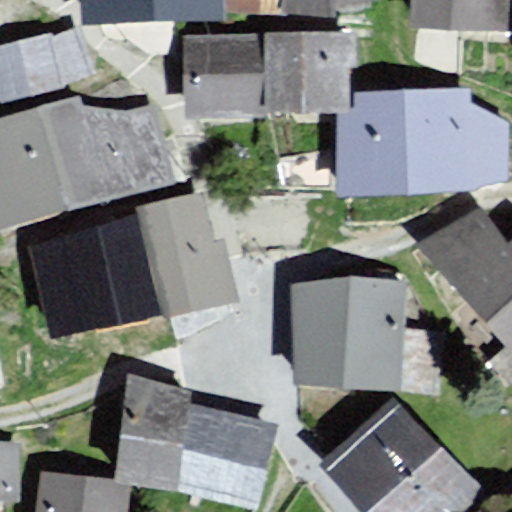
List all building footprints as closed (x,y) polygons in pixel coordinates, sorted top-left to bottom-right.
[(213,0),(91,0),(91,10),(214,9),(213,0)] [(506,0),(413,0),(412,25),(504,31),(506,0)] [(78,30),(0,52),(0,71),(7,96),(90,72),(78,30)] [(343,36),(193,41),(196,111),(345,105),(343,36)] [(467,96),(361,98),(361,117),(345,117),(346,187),(468,186),(500,175),(502,124),(467,107),(467,96)] [(72,104),(0,125),(0,227),(160,181),(148,139),(72,104)] [(194,198),(145,211),(171,311),(220,298),(194,198)] [(136,217),(36,251),(55,329),(159,314),(136,217)] [(511,250),(491,227),(432,254),(511,341),(511,250)] [(397,296),(300,292),(297,376),(393,379),(397,296)] [(201,408),(149,398),(133,483),(262,508),(275,439),(198,424),(201,408)] [(394,422),(335,477),(368,511),(471,511),(476,508),(394,422)] [(0,489),(11,490),(13,446),(0,445),(0,489)] [(122,511),(124,494),(57,490),(55,511),(122,511)]
